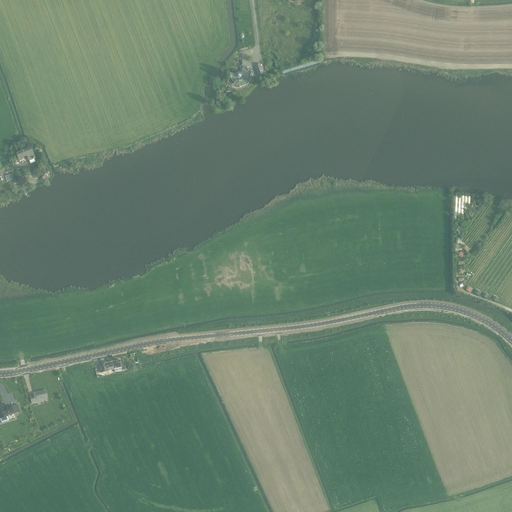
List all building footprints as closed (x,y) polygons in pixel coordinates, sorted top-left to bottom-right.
[(243,67),(240,72),(239,72),(238,72),(237,72),(237,73),(236,73),(235,74),(230,73),(230,75),(230,78),(231,80),(233,82),(234,83),(234,84),(237,85),(240,85),(242,84),(244,83),(246,81),(247,78),(248,79),(248,78),(248,76),(249,76),(248,73),(247,70),(246,68),(243,67)] [(29,161),(31,164),(35,162),(34,159),(35,158),(31,148),(16,153),(19,159),(27,156),(29,161)] [(454,214),(464,214),(464,209),(467,209),(468,196),(455,196),(454,214)] [(114,369),(115,372),(122,370),(120,360),(107,363),(99,364),(101,373),(109,371),(109,370),(114,369)] [(37,401),(47,398),(46,390),(33,393),(34,396),(30,397),(32,404),(37,402),(37,401)] [(0,404),(0,418),(1,423),(9,420),(7,414),(14,412),(12,406),(7,407),(5,408),(4,404),(0,404)]
